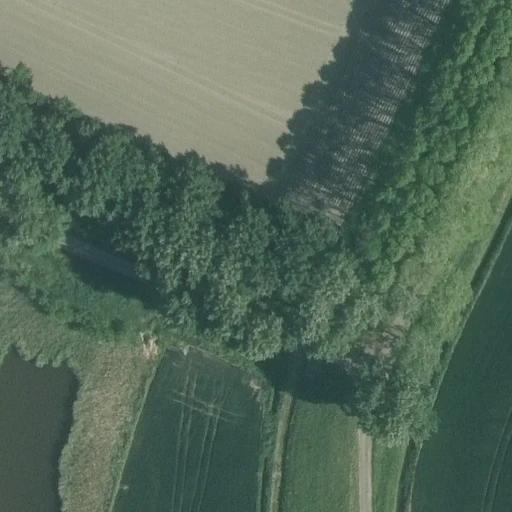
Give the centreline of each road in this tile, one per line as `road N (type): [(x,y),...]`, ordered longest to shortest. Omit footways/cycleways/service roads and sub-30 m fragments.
road 1 (track): [(0,213),(161,286),(369,361)]
road 2 (track): [(369,361),(408,314),(511,136)]
road 3 (track): [(369,361),(294,394),(274,511)]
road 4 (track): [(364,511),(369,361)]
